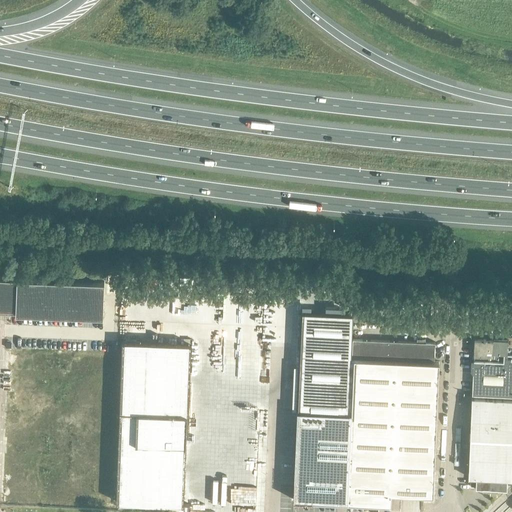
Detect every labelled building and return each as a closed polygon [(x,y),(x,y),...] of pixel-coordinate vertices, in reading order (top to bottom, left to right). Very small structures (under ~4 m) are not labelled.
[(0,277),(0,308),(16,309),(17,278),(0,277)] [(104,281),(17,278),(16,309),(16,314),(103,317),(104,281)] [(302,311),(297,410),(351,412),(354,358),(351,358),(353,313),(302,311)] [(416,340),(353,338),(352,355),(434,358),(434,341),(424,341),(425,338),(416,337),(416,340)] [(474,339),(474,352),(507,353),(508,339),(493,338),(493,339),(486,339),(486,338),(484,338),(484,339),(474,339)] [(122,340),(117,501),(132,502),(138,502),(149,503),(149,504),(149,508),(167,509),(167,503),(172,503),(183,503),(186,434),(187,434),(189,397),(191,343),(122,340)] [(511,353),(507,353),(474,352),(474,360),(471,360),(471,370),(473,370),(472,394),(511,395),(511,353)] [(297,410),(293,499),(391,504),(392,470),(434,472),(439,361),(354,358),(351,412),(297,410)] [(468,476),(471,476),(470,486),(507,488),(507,478),(511,478),(511,397),(472,396),(468,476)] [(188,511),(189,503),(183,503),(172,503),(171,511),(188,511)]
